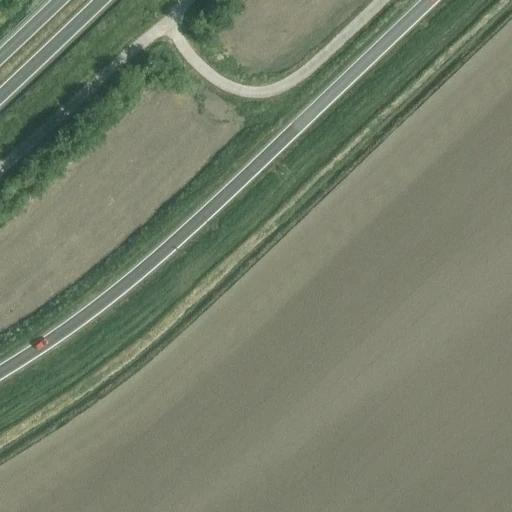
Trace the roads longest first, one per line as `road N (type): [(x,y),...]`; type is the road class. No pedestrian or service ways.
road 1 (trunk): [(0,366),(129,279),(419,0)]
road 2 (trunk): [(0,95),(97,0)]
